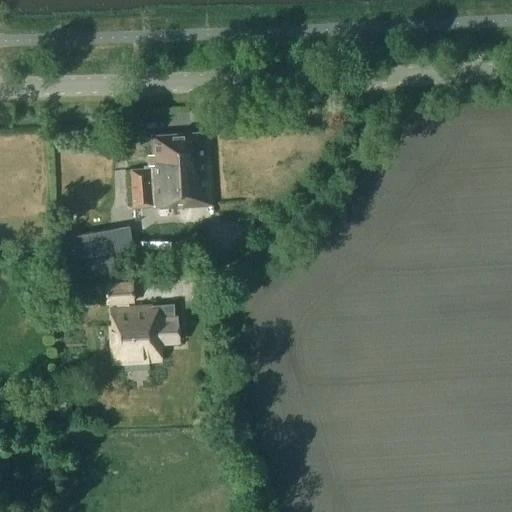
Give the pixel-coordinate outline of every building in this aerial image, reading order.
[(209,131),(152,135),(153,153),(147,153),(148,162),(150,161),(150,165),(131,166),(133,207),(169,205),(169,207),(214,204),(209,131)] [(104,230),(55,240),(59,262),(108,253),(104,230)] [(113,254),(85,259),(89,278),(117,273),(113,254)] [(132,281),(106,283),(107,302),(115,301),(116,307),(111,308),(112,325),(109,325),(112,364),(161,361),(160,342),(178,341),(177,316),(174,316),(173,303),(128,306),(127,300),(133,300),(132,281)] [(73,401),(59,401),(59,417),(73,417),(73,401)]
